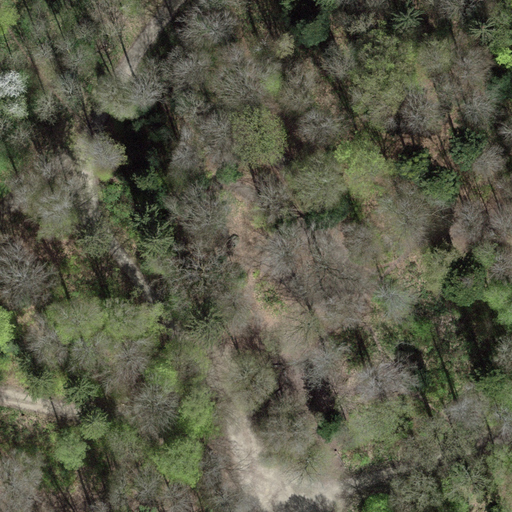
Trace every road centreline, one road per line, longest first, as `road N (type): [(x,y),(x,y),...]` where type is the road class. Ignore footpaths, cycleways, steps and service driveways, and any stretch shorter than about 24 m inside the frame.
road 1 (track): [(181,0),(91,123),(96,229),(226,387),(284,500)]
road 2 (track): [(0,398),(186,439),(284,500)]
road 3 (track): [(321,511),(376,478),(511,439)]
road 4 (track): [(0,203),(91,123)]
